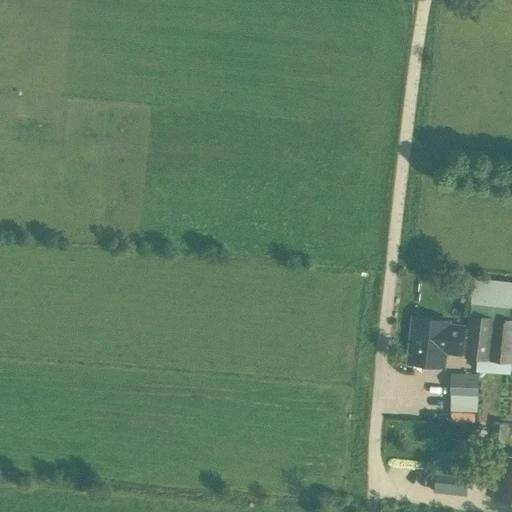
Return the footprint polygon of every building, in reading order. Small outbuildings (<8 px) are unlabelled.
[(511,285),(467,281),(466,299),(470,299),(469,318),(485,320),(511,322),(511,285)] [(481,362),(485,320),(469,318),(466,318),(465,332),(460,332),(460,331),(443,329),(444,325),(410,321),(406,367),(439,370),(441,354),(462,356),(462,360),(481,362)] [(511,364),(511,322),(485,320),(481,362),(511,364)] [(452,375),(451,412),(479,413),(480,376),(452,375)] [(506,425),(492,424),(491,447),(504,448),(506,425)] [(438,452),(434,493),(466,496),(470,455),(438,452)] [(511,457),(497,456),(494,499),(511,500),(511,457)]
